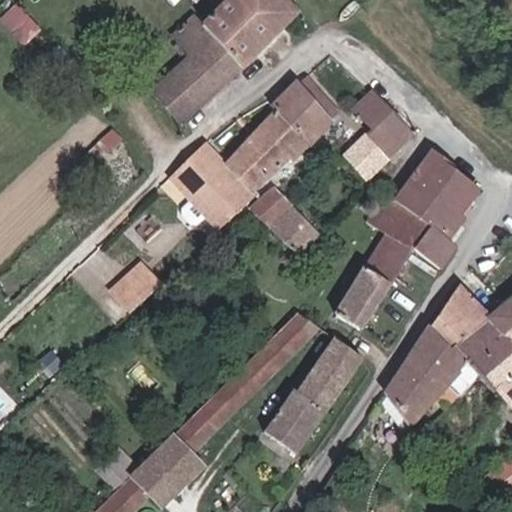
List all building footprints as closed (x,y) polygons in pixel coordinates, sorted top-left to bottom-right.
[(0,16),(24,44),(41,30),(15,0),(3,0),(0,3),(0,16)] [(219,0),(205,14),(243,53),(297,0),(219,0)] [(186,107),(210,84),(243,53),(205,14),(194,3),(171,23),(188,41),(154,73),(186,107)] [(274,94),(277,97),(307,127),(340,91),(307,60),(274,94)] [(186,107),(154,73),(132,94),(161,124),(163,128),(186,107)] [(356,100),(374,116),(393,95),(375,78),(356,100)] [(210,84),(186,107),(195,116),(219,94),(210,84)] [(415,116),(393,95),(374,116),(369,121),(392,143),(415,116)] [(230,154),(257,180),(287,142),(291,144),(307,127),(277,97),(235,147),(230,154)] [(392,143),(369,121),(348,145),(371,166),(392,143)] [(228,218),(260,183),(257,180),(230,154),(207,133),(177,164),(228,218)] [(422,236),(420,238),(428,244),(437,250),(444,256),(459,230),(447,221),(479,175),(429,140),(400,186),(410,193),(411,194),(415,196),(429,207),(437,211),(435,213),(434,215),(422,236)] [(279,218),(300,195),(282,178),(267,190),(258,200),(264,205),(279,218)] [(390,218),(396,222),(415,196),(411,194),(410,193),(400,186),(398,185),(391,180),(373,205),(390,218)] [(308,244),(330,221),(318,210),(310,203),(300,195),(279,218),(308,244)] [(415,196),(396,222),(420,238),(422,236),(434,215),(435,213),(437,211),(429,207),(415,196)] [(258,212),(264,205),(258,200),(252,206),(258,212)] [(258,212),(252,206),(240,217),(247,222),(258,212)] [(371,253),(399,272),(402,269),(402,268),(414,248),(420,238),(396,222),(390,218),(371,253)] [(383,300),(399,272),(371,253),(344,303),(370,321),(376,311),(376,310),(383,300)] [(150,292),(169,274),(150,254),(132,271),(150,292)] [(150,292),(132,271),(120,283),(139,303),(148,295),(150,292)] [(511,288),(501,298),(499,296),(461,271),(435,312),(405,359),(403,363),(389,384),(423,408),(475,344),(498,372),(503,369),(511,379),(511,288)] [(315,312),(314,311),(308,307),(308,306),(305,305),(276,332),(272,336),(271,337),(175,434),(167,442),(186,463),(327,323),(324,320),(315,312)] [(320,357),(301,385),(303,386),(303,387),(332,407),(340,396),(348,385),(354,376),(367,358),(365,357),(353,346),(350,343),(346,340),(345,339),(339,333),(329,346),(328,347),(320,357)] [(303,386),(301,385),(295,380),(266,423),(302,448),(332,407),(303,387),(303,386)] [(186,463),(167,442),(166,443),(164,446),(149,460),(139,471),(159,491),(167,499),(195,471),(186,463)] [(511,486),(511,456),(503,453),(492,479),(511,486)] [(136,511),(159,491),(139,471),(136,474),(135,474),(133,477),(132,478),(131,479),(130,480),(101,509),(98,511),(136,511)]
